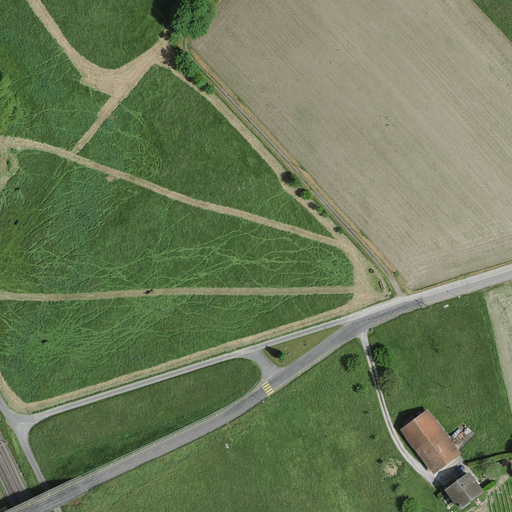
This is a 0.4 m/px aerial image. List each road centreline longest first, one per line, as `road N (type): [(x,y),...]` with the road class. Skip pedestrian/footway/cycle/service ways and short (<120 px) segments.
road 1 (unclassified): [(214,0),(190,27),(189,56),(405,303)]
road 2 (unclassified): [(27,511),(228,415),(279,380)]
road 3 (unclassified): [(254,347),(14,425)]
road 4 (unclassified): [(370,319),(354,316),(254,347)]
